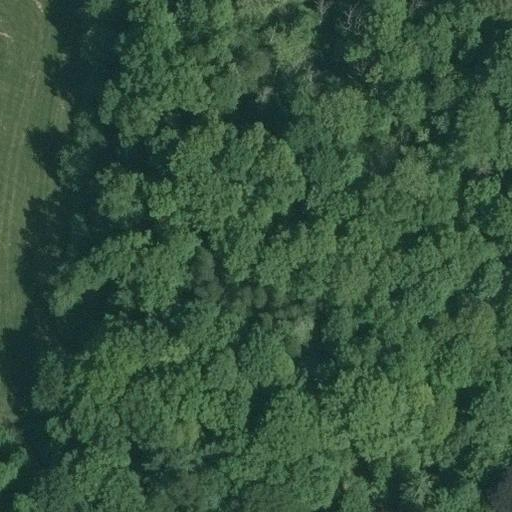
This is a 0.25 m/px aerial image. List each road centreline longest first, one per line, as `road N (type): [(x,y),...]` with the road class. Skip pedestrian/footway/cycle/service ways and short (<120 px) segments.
road 1 (track): [(123,470),(142,387),(138,273),(173,0)]
road 2 (track): [(123,470),(353,461),(402,511)]
